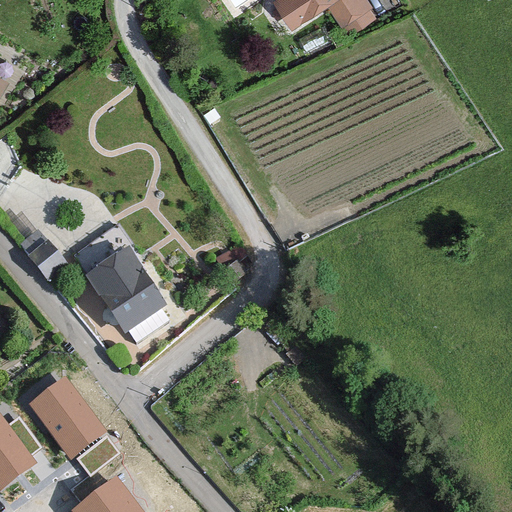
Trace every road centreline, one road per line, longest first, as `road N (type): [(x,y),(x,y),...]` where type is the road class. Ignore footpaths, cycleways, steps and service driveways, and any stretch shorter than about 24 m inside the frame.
road 1 (residential): [(130,402),(256,294),(271,261),(138,45),(126,0)]
road 2 (residential): [(0,244),(130,402)]
road 3 (residential): [(130,402),(225,511)]
